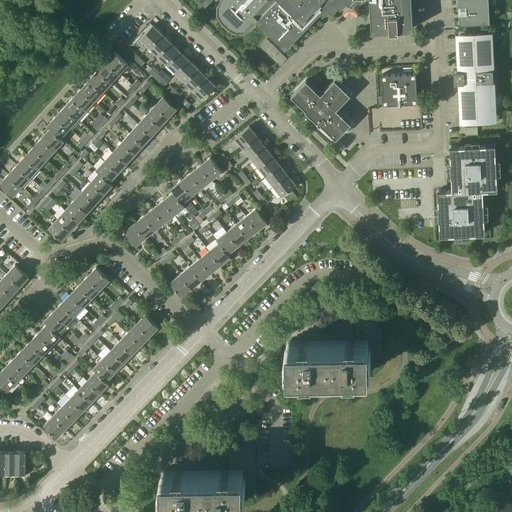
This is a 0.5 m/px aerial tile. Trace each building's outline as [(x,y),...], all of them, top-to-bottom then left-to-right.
[(199,0),(205,5),(210,0),(220,0),(217,5),(217,6),(217,14),(217,15),(221,21),(228,28),(234,31),(236,32),(243,32),(244,31),(251,27),(252,26),(251,26),(256,22),(284,50),(320,13),(322,16),(329,12),(332,13),(337,7),(340,9),(346,3),(351,6),(356,2),(357,0),(359,3),(363,0),(369,0),(371,30),(412,28),(410,0),(199,0)] [(489,21),(488,0),(458,0),(459,23),(489,21)] [(148,46),(161,33),(152,24),(139,38),(148,46)] [(157,55),(170,42),(161,33),(148,46),(157,55)] [(491,118),(487,34),(461,35),(462,70),(453,70),(454,82),(463,82),(465,119),(491,118)] [(166,64),(179,51),(170,42),(157,55),(166,64)] [(128,64),(114,51),(106,60),(119,73),(128,64)] [(175,72),(188,59),(179,51),(166,64),(175,72)] [(139,57),(133,52),(130,55),(136,60),(139,57)] [(145,62),(139,57),(136,60),(142,66),(145,62)] [(184,81),(197,68),(188,59),(175,72),(184,81)] [(119,73),(106,60),(97,69),(111,82),(119,73)] [(157,74),(151,68),(148,72),(154,77),(157,74)] [(193,90),(206,77),(197,68),(184,81),(193,90)] [(111,82),(97,69),(89,79),(103,91),(111,82)] [(417,102),(415,73),(381,74),(383,104),(417,102)] [(163,79),(157,74),(154,77),(160,82),(163,79)] [(202,99),(215,85),(206,77),(193,90),(202,99)] [(103,91),(89,79),(81,88),(94,100),(103,91)] [(135,87),(140,82),(137,79),(132,84),(135,87)] [(351,123),(336,108),(350,94),(334,79),(320,93),(305,79),(290,95),(305,109),(305,110),(316,121),(315,121),(319,125),(321,124),(335,138),(351,123)] [(145,90),(150,84),(147,81),(141,87),(145,90)] [(130,93),(135,87),(132,84),(126,90),(130,93)] [(176,91),(170,85),(166,88),(173,94),(176,91)] [(94,100),(81,88),(72,97),(86,109),(94,100)] [(181,96),(176,91),(173,94),(178,99),(181,96)] [(133,103),(138,97),(135,93),(130,99),(133,103)] [(176,108),(163,96),(154,105),(168,117),(176,108)] [(86,109),(72,97),(64,106),(77,119),(86,109)] [(119,106),(124,100),(120,97),(115,102),(119,106)] [(128,108),(133,103),(130,99),(124,105),(128,108)] [(190,104),(185,99),(182,102),(187,108),(190,104)] [(113,112),(119,106),(115,102),(110,108),(113,112)] [(168,117),(154,105),(146,114),(159,126),(168,117)] [(77,119),(64,106),(55,115),(69,128),(77,119)] [(117,121),(122,115),(118,112),(113,118),(117,121)] [(159,126),(146,114),(137,123),(151,136),(159,126)] [(69,128),(55,115),(47,124),(50,127),(60,137),(69,128)] [(102,124),(107,118),(104,115),(98,121),(102,124)] [(111,127),(117,121),(113,118),(108,123),(111,127)] [(96,130),(102,124),(98,121),(93,127),(96,130)] [(151,136),(137,123),(129,132),(143,145),(151,136)] [(478,135),(478,125),(468,126),(468,136),(478,135)] [(242,147),(257,135),(249,126),(235,138),(242,147)] [(63,140),(60,137),(50,127),(42,137),(55,149),(63,140)] [(100,139),(105,133),(102,130),(96,136),(100,139)] [(85,132),(80,137),(82,139),(85,142),(90,137),(87,133),(85,132)] [(143,145),(129,132),(121,142),(134,154),(143,145)] [(250,157),(264,145),(257,135),(242,147),(250,157)] [(95,145),(100,139),(96,136),(91,142),(95,145)] [(55,149),(42,137),(33,146),(47,158),(55,149)] [(79,142),(76,145),(80,148),(85,142),(82,139),(79,142)] [(134,154),(121,142),(112,151),(126,163),(134,154)] [(482,190),(497,189),(494,144),(449,146),(452,189),(437,190),(439,235),(484,233),(482,190)] [(258,167),(272,155),(264,145),(250,157),(258,167)] [(47,158),(33,146),(25,155),(38,168),(47,158)] [(83,158),(88,152),(85,149),(79,155),(83,158)] [(126,163),(112,151),(104,160),(117,173),(126,163)] [(38,168),(25,155),(16,164),(30,177),(38,168)] [(71,164),(76,158),(73,155),(67,161),(71,164)] [(265,176),(280,165),(272,155),(258,167),(265,176)] [(221,172),(210,157),(200,165),(211,179),(221,172)] [(232,166),(227,159),(223,162),(229,169),(232,166)] [(117,173),(104,160),(96,169),(99,172),(109,182),(117,173)] [(77,170),(82,164),(79,161),(74,167),(77,170)] [(30,177),(16,164),(8,174),(21,186),(30,177)] [(63,173),(68,167),(64,164),(59,170),(63,173)] [(211,179),(200,165),(190,173),(202,187),(211,179)] [(273,186),(288,175),(280,165),(265,176),(273,186)] [(72,176),(77,170),(74,167),(69,173),(72,176)] [(57,179),(63,173),(59,170),(54,176),(57,179)] [(241,170),(237,173),(242,179),(245,176),(241,170)] [(112,185),(109,182),(99,172),(90,181),(104,194),(112,185)] [(202,187),(190,173),(180,180),(192,195),(202,187)] [(21,186),(8,174),(0,181),(0,183),(13,195),(21,186)] [(281,196),(296,184),(288,175),(273,186),(281,196)] [(251,183),(245,176),(242,179),(247,185),(251,183)] [(62,179),(57,185),(61,188),(65,192),(68,190),(63,185),(66,182),(62,179)] [(192,195),(180,180),(170,188),(173,192),(184,206),(192,215),(198,211),(188,198),(192,195)] [(104,194),(90,181),(82,191),(95,203),(104,194)] [(46,191),(51,186),(48,183),(43,188),(46,191)] [(55,194),(61,188),(57,185),(52,191),(55,194)] [(41,197),(46,191),(43,188),(37,194),(41,197)] [(226,198),(232,193),(230,190),(223,194),(226,198)] [(256,190),(253,192),(257,198),(261,196),(256,190)] [(95,203),(82,191),(73,200),(87,212),(95,203)] [(184,206),(173,192),(163,199),(175,214),(184,206)] [(220,203),(226,198),(223,194),(217,199),(220,203)] [(238,194),(232,199),(234,202),(235,202),(238,205),(243,201),(241,197),(238,194)] [(266,202),(261,196),(257,198),(262,205),(266,202)] [(46,198),(40,204),(44,207),(44,206),(48,210),(52,206),(48,202),(49,201),(46,198)] [(175,214),(163,199),(153,207),(165,222),(175,214)] [(228,207),(234,202),(232,199),(225,204),(228,207)] [(87,212),(73,200),(65,209),(78,222),(87,212)] [(29,210),(35,204),(31,201),(26,207),(29,210)] [(38,212),(44,207),(40,204),(35,209),(38,212)] [(207,214),(213,209),(210,205),(204,210),(207,214)] [(165,222),(153,207),(143,215),(155,229),(165,222)] [(267,222),(255,208),(245,216),(257,230),(267,222)] [(78,222),(65,209),(56,218),(70,231),(78,222)] [(215,218),(221,213),(218,209),(212,214),(215,218)] [(201,218),(207,214),(204,210),(198,215),(201,218)] [(209,223),(215,218),(212,214),(206,219),(209,223)] [(155,229),(143,215),(134,223),(145,237),(155,229)] [(257,230),(245,216),(235,224),(247,238),(257,230)] [(70,231),(56,218),(48,228),(62,240),(70,231)] [(194,218),(188,223),(190,226),(193,229),(199,224),(196,221),(194,218)] [(145,237),(134,223),(124,230),(135,245),(145,237)] [(247,238),(235,224),(226,231),(237,246),(247,238)] [(201,234),(207,229),(205,225),(199,230),(201,234)] [(237,246),(226,231),(216,239),(218,242),(227,254),(237,246)] [(180,240),(186,235),(183,232),(177,237),(180,240)] [(188,245),(194,240),(191,236),(185,241),(188,245)] [(173,245),(180,240),(177,237),(171,242),(173,245)] [(182,249),(188,245),(185,241),(179,246),(182,249)] [(230,257),(227,254),(218,242),(209,250),(220,265),(230,257)] [(160,256),(166,251),(164,247),(157,252),(160,256)] [(220,265),(209,250),(199,258),(210,273),(220,265)] [(154,261),(160,256),(157,252),(151,257),(154,261)] [(168,260),(175,255),(172,252),(165,257),(168,260)] [(162,265),(168,260),(165,257),(159,261),(162,265)] [(210,273),(199,258),(189,266),(200,280),(210,273)] [(15,264),(6,273),(20,286),(28,276),(22,271),(25,268),(18,262),(16,265),(15,264)] [(109,280),(96,266),(87,275),(101,288),(109,280)] [(200,280),(189,266),(179,274),(191,288),(200,280)] [(20,286),(6,273),(0,279),(0,284),(12,295),(20,286)] [(191,288),(179,274),(169,282),(181,296),(191,288)] [(101,288),(87,275),(78,284),(92,297),(101,288)] [(12,295),(0,284),(0,301),(3,304),(12,295)] [(92,297),(78,284),(70,293),(83,306),(92,297)] [(83,306),(70,293),(61,302),(75,315),(83,306)] [(117,305),(123,299),(119,296),(114,302),(117,305)] [(127,307),(132,302),(129,298),(123,304),(127,307)] [(75,315),(61,302),(52,311),(66,324),(75,315)] [(112,311),(117,305),(114,302),(108,308),(112,311)] [(381,359),(381,315),(368,315),(368,303),(354,303),(354,341),(327,342),(328,372),(368,371),(368,359),(381,359)] [(66,324),(52,311),(44,320),(47,323),(57,333),(66,324)] [(115,320),(120,314),(117,311),(112,317),(115,320)] [(100,323),(105,317),(102,314),(97,320),(100,323)] [(158,327),(145,314),(136,323),(149,336),(158,327)] [(109,325),(115,320),(112,317),(106,322),(109,325)] [(94,329),(100,323),(97,320),(91,325),(94,329)] [(60,336),(57,333),(47,323),(38,332),(51,345),(60,336)] [(149,336),(136,323),(127,332),(141,345),(149,336)] [(100,329),(94,334),(98,338),(98,337),(102,341),(107,336),(103,332),(100,329)] [(51,345),(38,332),(29,341),(43,354),(51,345)] [(83,341),(88,335),(85,332),(79,337),(83,341)] [(141,345),(127,332),(119,341),(132,353),(141,345)] [(92,343),(98,338),(94,334),(89,340),(92,343)] [(77,346),(83,341),(79,337),(74,343),(77,346)] [(43,354),(29,341),(20,350),(34,363),(43,354)] [(132,353),(119,341),(110,350),(123,362),(132,353)] [(328,372),(327,342),(286,342),(287,372),(328,372)] [(80,356),(86,350),(82,347),(77,352),(80,356)] [(34,363),(20,350),(12,359),(25,372),(34,363)] [(123,362),(110,350),(101,358),(115,371),(123,362)] [(68,361),(73,356),(70,353),(65,358),(68,361)] [(115,371),(101,358),(92,368),(95,370),(106,380),(115,371)] [(25,372),(12,359),(3,368),(16,381),(25,372)] [(74,367),(80,362),(76,359),(71,364),(74,367)] [(59,370),(65,365),(61,362),(56,367),(59,370)] [(68,374),(74,367),(71,364),(65,370),(68,374)] [(54,376),(59,370),(56,367),(51,373),(54,376)] [(16,381),(3,368),(0,371),(0,382),(8,390),(16,381)] [(109,383),(106,380),(95,370),(87,379),(100,392),(109,383)] [(57,385),(62,380),(59,377),(54,382),(57,385)] [(42,388),(48,383),(44,379),(39,385),(42,388)] [(100,392),(87,379),(78,388),(91,401),(100,392)] [(51,391),(57,385),(54,382),(48,388),(51,391)] [(37,394),(42,388),(39,385),(33,391),(37,394)] [(91,401),(78,388),(69,397),(83,410),(91,401)] [(40,403),(45,398),(42,395),(36,400),(40,403)] [(25,406),(30,401),(27,397),(21,403),(25,406)] [(83,410),(69,397),(61,406),(74,419),(83,410)] [(34,409),(40,403),(36,400),(31,406),(34,409)] [(74,419),(61,406),(52,415),(65,428),(74,419)] [(65,428),(52,415),(43,424),(56,437),(65,428)] [(256,489),(255,469),(255,444),(228,445),(228,471),(201,472),(202,502),(243,501),(242,489),(256,489)] [(15,472),(15,451),(5,450),(5,472),(15,472)] [(25,472),(25,451),(15,451),(15,472),(25,472)] [(202,502),(201,472),(160,472),(161,502),(202,502)]
